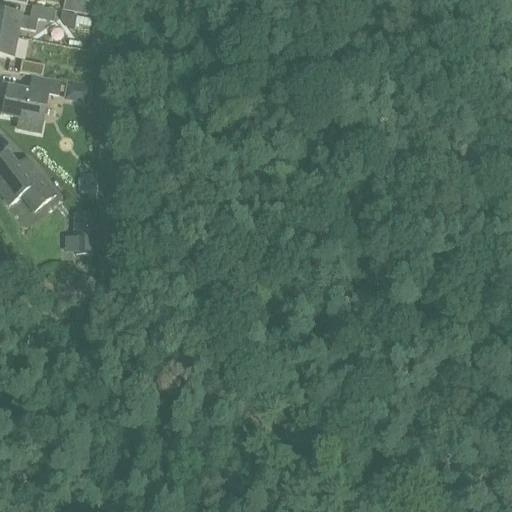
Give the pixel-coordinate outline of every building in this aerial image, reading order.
[(65,0),(64,12),(87,16),(90,4),(71,0),(65,0)] [(30,19),(37,20),(53,23),(56,11),(32,7),(30,19)] [(0,36),(18,39),(20,31),(34,34),(37,21),(22,18),(0,13),(0,36)] [(91,29),(92,21),(77,18),(75,26),(91,29)] [(98,48),(104,49),(104,35),(74,34),(74,40),(52,39),(51,63),(97,65),(98,48)] [(0,59),(14,62),(18,39),(0,36),(0,59)] [(43,76),(45,66),(22,61),(20,72),(43,76)] [(18,130),(41,135),(47,97),(58,98),(60,84),(33,79),(30,93),(8,89),(3,117),(20,120),(18,130)] [(64,101),(89,107),(93,90),(67,85),(64,101)] [(30,183),(7,155),(0,160),(0,194),(10,207),(22,197),(34,213),(56,197),(40,175),(30,183)] [(72,214),(72,258),(95,258),(95,214),(72,214)] [(82,278),(76,291),(89,297),(95,284),(82,278)]
